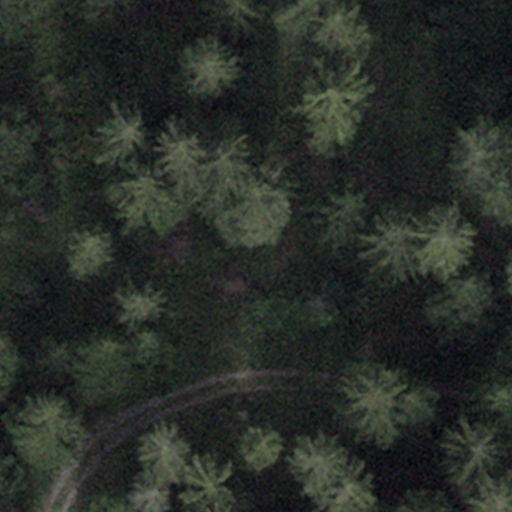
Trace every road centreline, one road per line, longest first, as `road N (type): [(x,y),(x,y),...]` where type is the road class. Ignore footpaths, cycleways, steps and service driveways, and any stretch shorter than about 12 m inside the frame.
road 1 (track): [(511,431),(252,381)]
road 2 (track): [(252,381),(157,410),(89,460),(66,511)]
